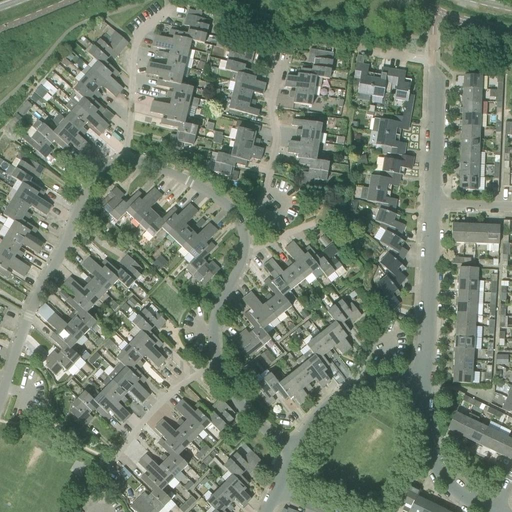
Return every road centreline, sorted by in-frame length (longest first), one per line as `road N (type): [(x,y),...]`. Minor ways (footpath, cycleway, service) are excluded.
road 1 (residential): [(0,392),(33,292),(87,176),(126,162)]
road 2 (residential): [(102,511),(111,461),(147,413),(190,375),(216,366)]
road 3 (residential): [(422,387),(431,204)]
road 4 (residential): [(235,228),(266,201),(271,183),(272,62)]
road 5 (residential): [(126,162),(132,46),(171,6)]
road 6 (residential): [(294,448),(304,423),(340,391),(422,387)]
road 7 (residential): [(431,204),(438,80),(432,52)]
road 8 (residential): [(491,511),(437,466),(422,387)]
road 9 (residential): [(235,228),(227,208),(185,177),(126,162)]
